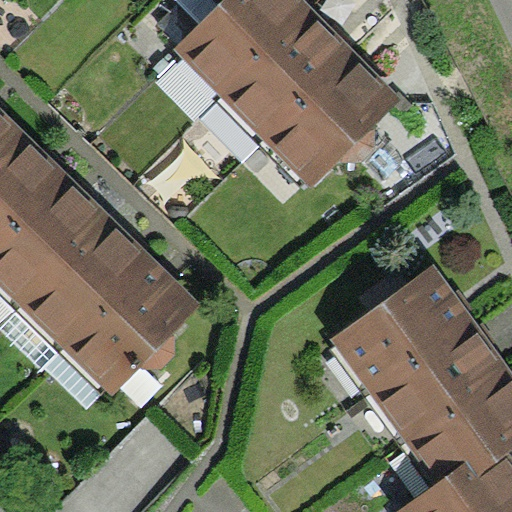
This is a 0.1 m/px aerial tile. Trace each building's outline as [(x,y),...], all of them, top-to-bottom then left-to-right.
[(167,0),(201,35),(238,0),(167,0)] [(285,0),(238,0),(201,35),(182,54),(222,95),(302,18),(285,0)] [(302,18),(222,95),(261,135),(342,58),(302,18)] [(342,58),(261,135),(304,179),(330,154),(345,168),(373,141),(360,128),(385,104),(342,58)] [(0,130),(0,152),(11,141),(0,130)] [(11,141),(0,152),(0,238),(54,183),(11,141)] [(54,183),(0,238),(0,284),(20,304),(97,225),(54,183)] [(97,225),(20,304),(64,346),(140,267),(97,225)] [(140,267),(64,346),(106,387),(130,363),(143,376),(172,346),(160,334),(184,309),(140,267)] [(372,395),(461,329),(423,277),(333,343),(372,395)] [(461,329),(372,395),(404,438),(493,372),(461,329)] [(511,397),(493,372),(404,438),(442,490),(490,454),(511,437),(511,397)] [(511,482),(490,454),(442,490),(411,511),(502,511),(511,505),(511,482)]
